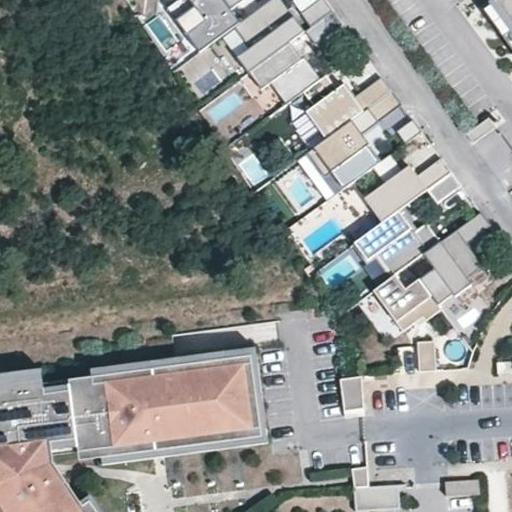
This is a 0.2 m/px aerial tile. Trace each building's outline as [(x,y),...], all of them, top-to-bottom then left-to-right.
[(223,0),(178,0),(170,7),(170,11),(187,36),(200,53),(235,27),(240,23),(230,9),(223,0)] [(241,0),(223,0),(230,9),(241,0)] [(239,57),(249,71),(302,33),(278,0),(272,0),(240,23),(235,27),(250,48),(239,57)] [(324,0),(321,0),(301,15),(311,28),(333,12),(324,0)] [(511,0),(496,0),(495,1),(511,23),(511,0)] [(344,26),(333,12),(311,28),(306,32),(316,46),(344,26)] [(270,84),(285,105),(322,80),(294,39),(249,71),(262,89),(270,84)] [(307,114),(327,139),(351,121),(368,109),(392,92),(381,78),(354,97),(346,85),(338,91),(326,76),(322,80),(304,93),(315,108),(307,114)] [(215,119),(242,103),(234,90),(207,106),(215,119)] [(392,92),(368,109),(377,123),(401,105),(392,92)] [(327,139),(308,154),(325,178),(332,173),(344,189),(353,182),(382,162),(351,121),(327,139)] [(382,162),(353,182),(381,220),(396,209),(426,189),(449,172),(441,159),(419,175),(412,165),(403,171),(391,155),(382,162)] [(254,161),(241,170),(253,186),(265,177),(254,161)] [(449,172),(426,189),(434,200),(458,183),(449,172)] [(414,233),(396,209),(381,220),(357,237),(373,260),(381,254),(396,274),(425,254),(440,243),(426,224),(414,233)] [(440,243),(425,254),(455,297),(473,284),(466,274),(478,265),(465,246),(488,231),(479,217),(440,243)] [(396,274),(373,288),(403,334),(442,309),(422,279),(406,289),(396,274)] [(447,341),(430,342),(432,370),(449,369),(447,341)] [(84,511),(70,487),(61,492),(50,482),(47,461),(158,445),(159,455),(187,450),(186,439),(211,435),(213,452),(244,447),(242,434),(261,431),(251,364),(229,367),(224,360),(195,366),(196,372),(178,375),(176,364),(153,368),(155,378),(133,382),(128,372),(113,374),(115,387),(88,391),(86,376),(69,378),(70,390),(42,394),(41,384),(0,390),(0,502),(5,511),(4,511),(84,511)] [(511,372),(511,362),(498,364),(498,374),(511,372)] [(360,378),(342,380),(345,414),(363,412),(360,378)] [(369,471),(356,472),(357,485),(371,484),(369,471)] [(473,491),(473,480),(446,479),(446,490),(473,491)]
